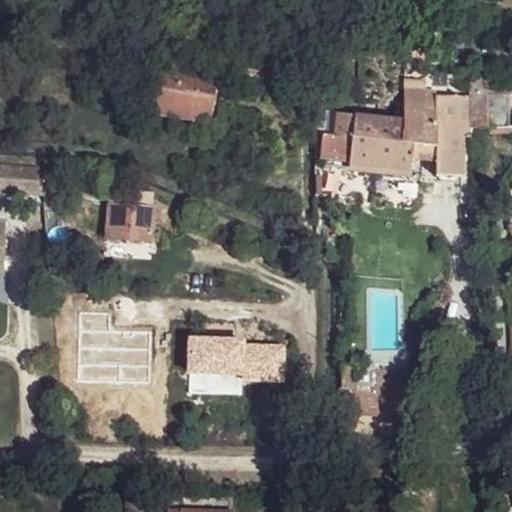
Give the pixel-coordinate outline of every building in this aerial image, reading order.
[(219,76),(163,66),(155,121),(211,130),(219,76)] [(487,70),(474,70),(475,130),(509,127),(510,93),(488,92),(487,70)] [(436,126),(343,116),(339,139),(326,137),(326,157),(338,159),(337,168),(410,176),(413,149),(458,153),(461,103),(438,101),(436,126)] [(44,167),(0,165),(0,181),(45,183),(44,167)] [(61,169),(44,167),(45,183),(60,184),(61,169)] [(130,192),(109,188),(108,201),(128,204),(130,192)] [(128,204),(108,201),(99,241),(144,249),(151,209),(128,204)] [(111,312),(78,311),(76,383),(150,385),(152,331),(111,329),(111,312)] [(246,337),(188,336),(187,373),(244,373),(244,381),(284,382),(284,344),(246,343),(246,337)] [(413,377),(343,375),(343,434),(359,434),(360,424),(379,424),(380,403),(413,402),(413,377)] [(145,511),(145,499),(121,497),(120,511),(145,511)]
